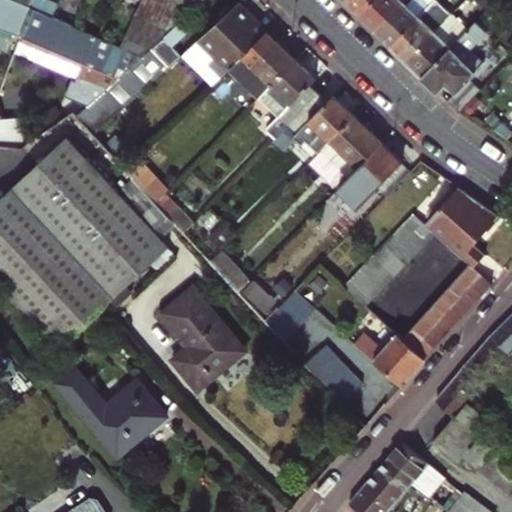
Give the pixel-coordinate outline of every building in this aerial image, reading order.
[(0,0),(0,29),(20,36),(31,6),(15,0),(0,0)] [(140,0),(119,47),(140,57),(202,0),(140,0)] [(343,0),(344,0),(359,15),(373,0),(343,0)] [(373,0),(359,15),(375,31),(404,0),(373,0)] [(404,0),(375,31),(390,45),(434,0),(404,0)] [(434,0),(390,45),(407,61),(444,22),(440,18),(442,16),(435,9),(439,4),(435,0),(434,0)] [(511,0),(506,0),(501,5),(509,13),(511,10),(511,0)] [(238,2),(197,40),(215,57),(208,64),(209,64),(222,77),(230,69),(231,69),(238,61),(261,38),(262,37),(267,31),(255,19),(238,2)] [(451,16),(439,4),(435,9),(442,16),(440,18),(444,22),(449,17),(451,16)] [(101,73),(114,44),(31,6),(20,36),(20,37),(101,73)] [(407,61),(422,76),(465,33),(449,17),(444,22),(407,61)] [(486,33),(475,23),(465,33),(422,76),(437,91),(446,81),(456,92),(448,101),(458,111),(480,89),(469,78),(476,72),(474,70),(479,65),(467,53),(486,33)] [(182,54),(166,37),(77,117),(96,131),(182,54)] [(261,38),(238,61),(231,69),(230,69),(238,77),(259,97),(296,58),(276,39),(270,45),(262,37),(261,38)] [(197,40),(182,54),(201,72),(214,85),(222,77),(209,64),(208,64),(215,57),(197,40)] [(317,78),(296,58),(259,97),(278,116),(265,129),(275,139),(288,125),(319,93),(310,84),(317,78)] [(319,93),(288,125),(295,132),(293,135),(301,144),(305,140),(318,152),(321,149),(354,114),(334,95),(328,101),(319,93)] [(382,142),(354,114),(321,149),(349,177),(382,142)] [(0,117),(0,138),(24,139),(24,118),(0,117)] [(67,136),(0,198),(0,281),(61,347),(168,248),(160,238),(152,230),(167,216),(155,203),(132,178),(117,192),(67,136)] [(402,162),(382,142),(349,177),(369,197),(402,162)] [(436,234),(469,264),(474,268),(485,255),(474,244),(500,215),(458,186),(425,224),(436,234)] [(165,193),(155,203),(167,216),(183,234),(193,224),(165,193)] [(414,213),(404,224),(426,244),(436,234),(425,224),(414,213)] [(426,244),(404,224),(394,234),(416,255),(426,244)] [(407,265),(416,255),(394,234),(384,244),(407,265)] [(407,265),(384,244),(375,255),(397,276),(407,265)] [(222,251),(210,262),(238,291),(250,280),(222,251)] [(375,255),(365,265),(388,285),(397,276),(375,255)] [(469,264),(460,274),(483,295),(492,284),(474,268),(469,264)] [(388,285),(365,265),(356,275),(378,296),(388,285)] [(460,274),(450,285),(473,305),(483,295),(460,274)] [(378,296),(356,275),(345,286),(368,307),(378,296)] [(324,298),(305,280),(296,289),(315,307),(324,298)] [(464,316),(473,305),(450,285),(441,295),(464,316)] [(188,346),(172,359),(198,391),(245,351),(192,287),(162,313),(188,346)] [(295,293),(266,323),(272,328),(286,344),(315,311),(295,293)] [(441,295),(431,306),(454,327),(464,316),(441,295)] [(445,337),(454,327),(431,306),(422,316),(445,337)] [(511,314),(492,335),(511,352),(511,314)] [(422,316),(413,327),(436,348),(445,337),(422,316)] [(402,338),(379,317),(354,343),(402,386),(425,359),(402,338)] [(413,327),(402,338),(425,359),(436,348),(413,327)] [(467,401),(490,373),(500,362),(507,367),(511,371),(511,352),(492,335),(483,345),(465,365),(436,399),(455,415),(478,436),(491,422),(467,401)] [(327,347),(306,367),(342,405),(363,386),(327,347)] [(500,362),(490,373),(497,379),(507,367),(500,362)] [(74,367),(56,382),(116,456),(167,417),(137,380),(106,406),(74,367)] [(444,428),(468,450),(479,437),(478,436),(455,415),(444,428)] [(433,441),(457,462),(463,456),(468,450),(444,428),(433,441)] [(468,450),(463,456),(508,493),(511,488),(511,463),(479,437),(468,450)] [(445,477),(420,457),(402,441),(385,461),(412,484),(430,497),(445,477)] [(385,461),(364,485),(391,508),(412,484),(385,461)] [(351,501),(364,511),(387,511),(391,508),(364,485),(351,501)] [(491,511),(465,491),(449,511),(491,511)] [(104,511),(97,501),(88,499),(70,511),(104,511)]
